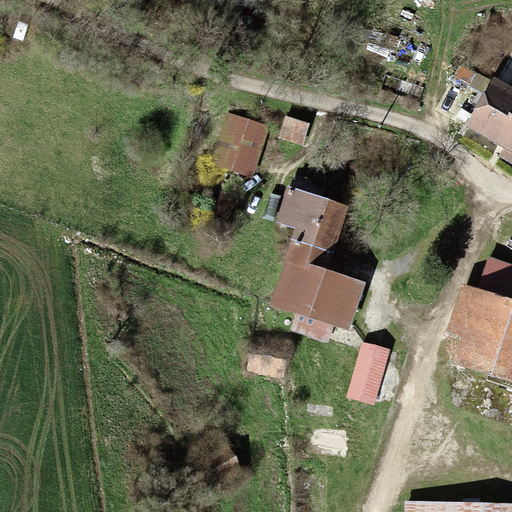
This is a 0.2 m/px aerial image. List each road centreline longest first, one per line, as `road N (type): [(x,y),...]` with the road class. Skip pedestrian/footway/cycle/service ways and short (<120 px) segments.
road 1 (unclassified): [(511,174),(430,125),(1,0)]
road 2 (track): [(383,511),(497,165)]
